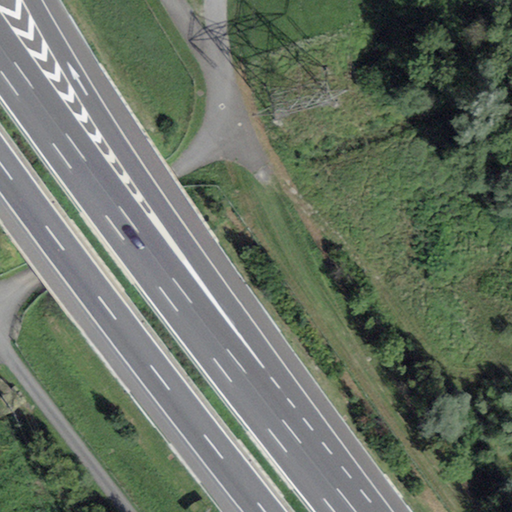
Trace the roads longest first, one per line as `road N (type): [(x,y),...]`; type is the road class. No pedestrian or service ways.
road 1 (motorway): [(322,486),(30,0)]
road 2 (motorway): [(322,486),(0,53)]
road 3 (motorway): [(0,167),(263,511)]
road 4 (track): [(212,0),(217,112),(201,149),(0,306)]
road 5 (unclassified): [(0,344),(127,511)]
